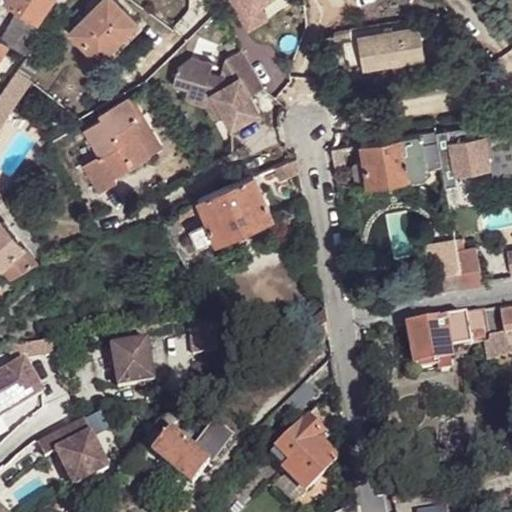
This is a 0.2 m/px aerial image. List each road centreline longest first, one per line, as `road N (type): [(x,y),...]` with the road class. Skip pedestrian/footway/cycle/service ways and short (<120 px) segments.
road 1 (unknown): [(319,124),(237,151),(151,200),(126,199),(119,183),(173,144)]
road 2 (residential): [(310,136),(337,119),(511,93)]
road 3 (residential): [(341,323),(372,511)]
road 4 (residential): [(310,136),(341,323)]
road 5 (residential): [(341,323),(511,294)]
